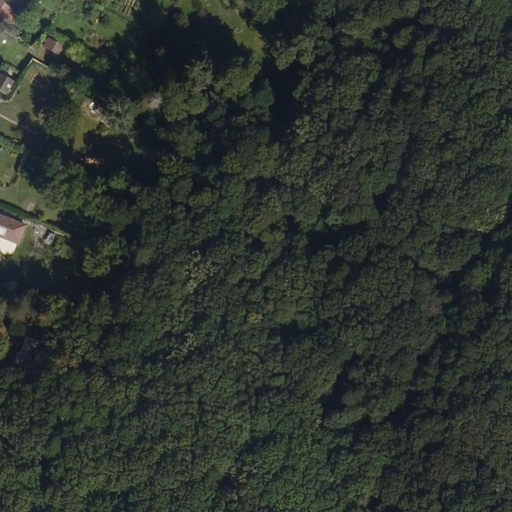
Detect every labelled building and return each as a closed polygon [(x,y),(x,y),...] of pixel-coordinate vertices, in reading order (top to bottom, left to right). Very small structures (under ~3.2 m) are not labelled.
[(0,0),(0,14),(9,3),(4,0),(0,0)] [(0,15),(10,23),(19,10),(9,3),(0,14),(0,15)] [(48,36),(42,46),(56,55),(62,45),(48,36)] [(82,81),(70,74),(67,79),(76,84),(77,82),(81,84),(82,81)] [(0,89),(14,98),(20,87),(5,78),(0,86),(0,89)] [(98,166),(98,153),(80,153),(80,161),(89,161),(90,166),(98,166)] [(0,234),(31,243),(36,226),(0,213),(0,234)] [(55,355),(58,345),(40,340),(31,367),(38,369),(37,375),(42,377),(45,367),(51,368),(52,364),(57,365),(60,357),(55,355)]
